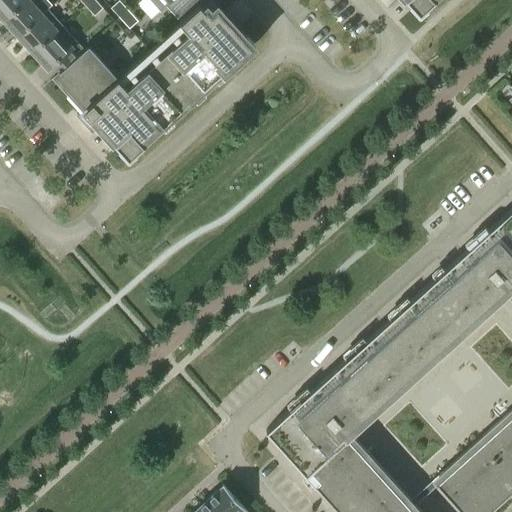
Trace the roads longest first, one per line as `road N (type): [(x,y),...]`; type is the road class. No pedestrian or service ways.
road 1 (residential): [(276,511),(229,459),(227,438),(511,179)]
road 2 (residential): [(288,41),(119,193)]
road 3 (residential): [(361,0),(393,47),(362,80),(341,87),(288,41)]
road 4 (residential): [(0,64),(119,193)]
road 5 (residential): [(119,193),(62,241),(1,183)]
